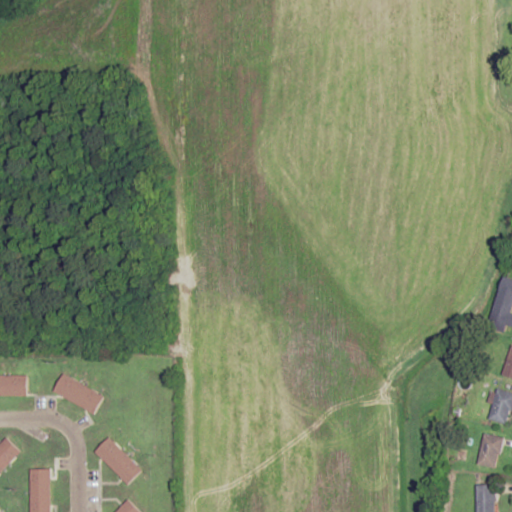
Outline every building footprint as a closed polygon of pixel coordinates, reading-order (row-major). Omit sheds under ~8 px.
[(511,279),(502,277),(489,326),(508,332),(509,327),(511,327),(511,279)] [(511,345),(502,376),(511,378),(511,345)] [(54,392),(96,414),(106,396),(64,374),(54,392)] [(28,375),(0,375),(0,395),(28,396),(28,375)] [(511,408),(511,393),(499,389),(488,418),(506,425),(511,408)] [(504,438),(485,433),(477,464),(496,469),(504,438)] [(0,445),(0,473),(21,452),(7,438),(0,445)] [(129,485),(143,471),(110,438),(96,452),(129,485)] [(31,469),(30,511),(50,511),(51,469),(31,469)] [(495,511),(495,485),(476,485),(476,511),(495,511)] [(140,511),(129,500),(116,511),(140,511)]
